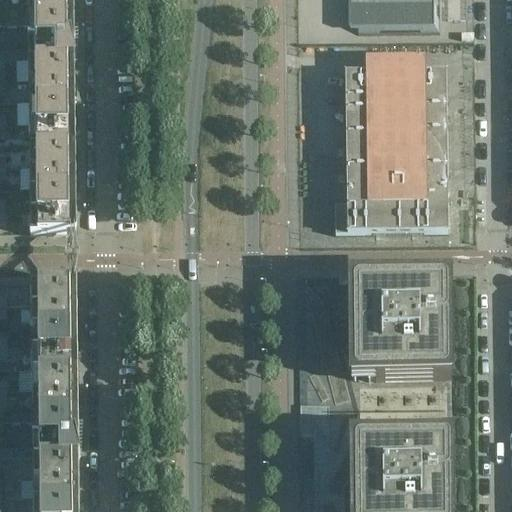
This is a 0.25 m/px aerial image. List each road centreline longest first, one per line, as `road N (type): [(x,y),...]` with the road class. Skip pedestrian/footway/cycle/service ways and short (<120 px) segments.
road 1 (tertiary): [(204,0),(192,173),(192,511)]
road 2 (residential): [(109,511),(100,0)]
road 3 (tertiary): [(252,511),(249,0)]
road 4 (residential): [(498,511),(497,0)]
